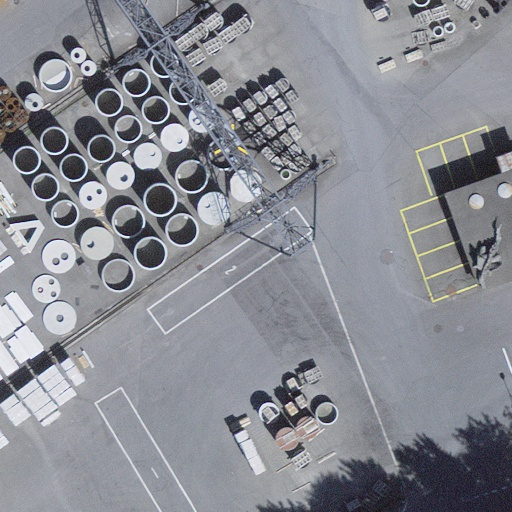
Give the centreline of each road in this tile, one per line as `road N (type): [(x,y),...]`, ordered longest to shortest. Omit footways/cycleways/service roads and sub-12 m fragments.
road 1 (unknown): [(157,511),(126,450),(0,114)]
road 2 (unknown): [(0,87),(140,0)]
